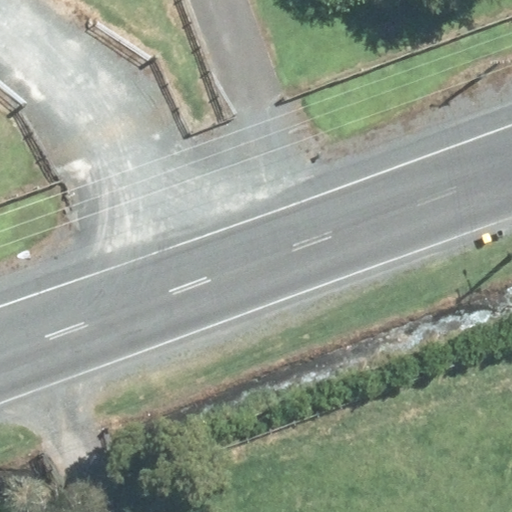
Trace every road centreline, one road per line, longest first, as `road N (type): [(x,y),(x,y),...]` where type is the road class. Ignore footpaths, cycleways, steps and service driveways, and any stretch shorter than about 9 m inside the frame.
road 1 (secondary): [(0,355),(511,167)]
road 2 (unknown): [(0,18),(80,80),(203,281)]
